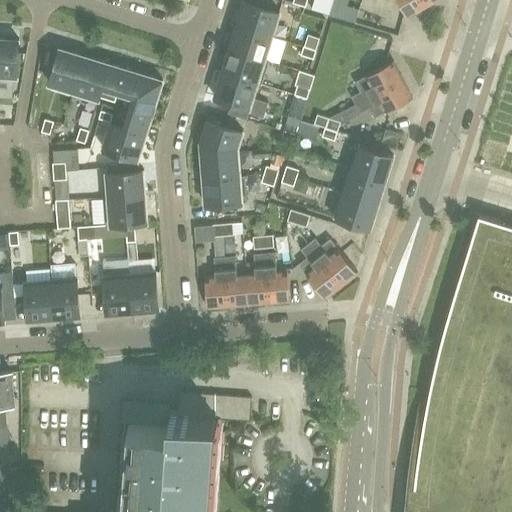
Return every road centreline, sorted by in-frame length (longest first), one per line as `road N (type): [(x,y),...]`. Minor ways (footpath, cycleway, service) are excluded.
road 1 (tertiary): [(385,322),(487,0)]
road 2 (residential): [(182,335),(164,151),(197,38)]
road 3 (tertiary): [(376,511),(385,322)]
road 4 (residential): [(0,349),(182,335)]
road 5 (tertiary): [(385,322),(364,361),(351,490)]
road 6 (residential): [(69,0),(197,38)]
road 7 (residential): [(182,335),(314,323)]
